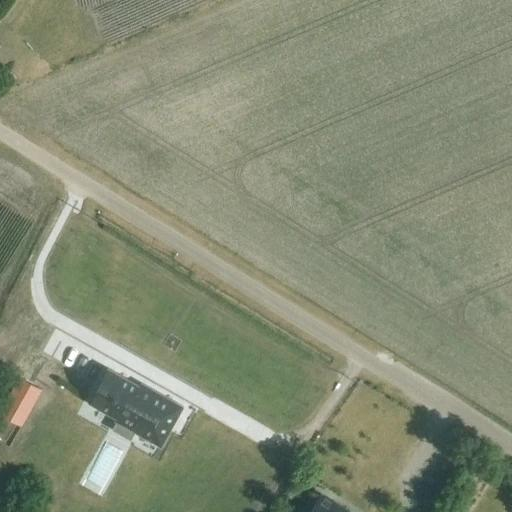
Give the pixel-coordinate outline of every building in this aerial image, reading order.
[(151,394),(109,371),(90,403),(119,419),(113,430),(130,439),(134,431),(161,446),(182,407),(153,391),(151,394)] [(19,374),(0,385),(0,405),(28,389),(19,374)] [(319,480),(327,483),(336,461),(299,446),(286,478),(315,490),(319,480)] [(397,455),(397,466),(417,466),(417,455),(397,455)] [(429,511),(447,511),(451,485),(433,483),(429,511)] [(331,509),(317,500),(309,511),(347,511),(334,503),(331,509)] [(14,511),(0,503),(0,511),(14,511)]
